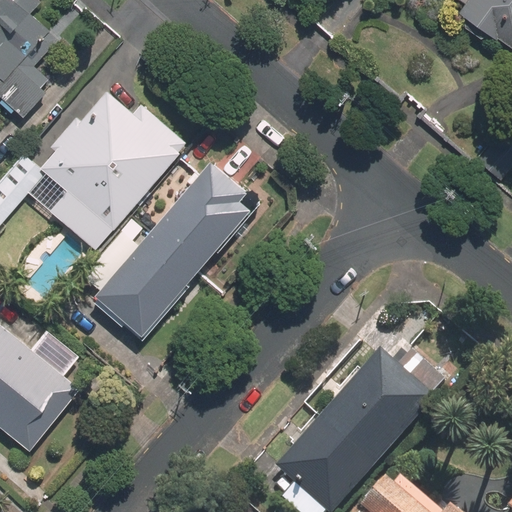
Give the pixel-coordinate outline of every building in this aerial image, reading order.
[(38,2),(35,0),(0,0),(0,101),(21,120),(43,95),(39,91),(48,81),(32,68),(58,38),(29,13),(38,2)] [(511,0),(454,0),(460,4),(449,19),(483,42),(487,35),(511,52),(511,0)] [(93,253),(185,145),(113,84),(79,123),(73,118),(47,148),(53,153),(40,169),(22,153),(0,178),(0,225),(26,196),(93,253)] [(511,132),(504,126),(476,160),(502,181),(511,168),(511,132)] [(204,163),(86,300),(138,345),(256,208),(204,163)] [(0,433),(26,455),(77,392),(61,379),(77,359),(44,331),(28,350),(0,326),(0,433)] [(289,511),(333,511),(449,384),(410,349),(395,366),(377,350),(271,469),(288,485),(275,500),(289,511)] [(449,511),(442,506),(437,511),(429,511),(391,481),(384,490),(373,482),(348,511),(449,511)]
